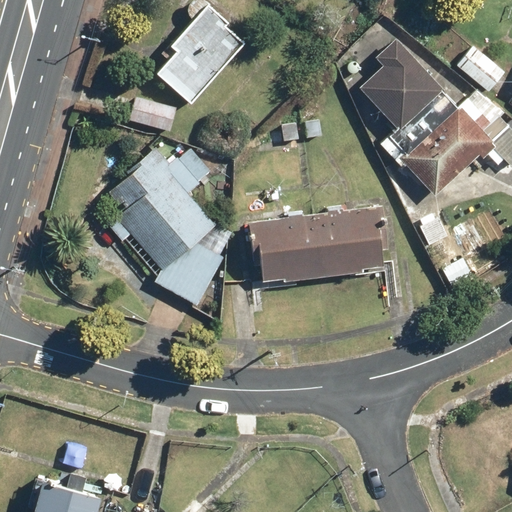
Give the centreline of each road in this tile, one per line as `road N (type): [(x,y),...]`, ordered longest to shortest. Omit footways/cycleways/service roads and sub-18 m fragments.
road 1 (residential): [(0,336),(152,379),(236,388),(356,379)]
road 2 (residential): [(356,379),(426,360),(511,315)]
road 3 (residential): [(398,511),(356,379)]
road 4 (primary): [(36,0),(0,129)]
